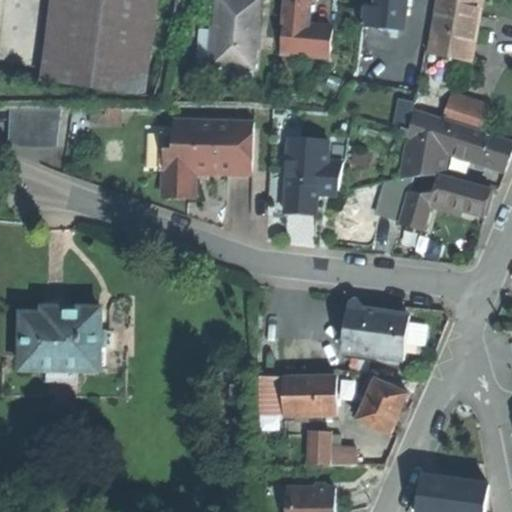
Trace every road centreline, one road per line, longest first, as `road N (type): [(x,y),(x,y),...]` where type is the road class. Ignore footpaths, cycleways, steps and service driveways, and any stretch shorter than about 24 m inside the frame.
road 1 (residential): [(487,289),(272,268),(0,174)]
road 2 (residential): [(467,349),(395,511)]
road 3 (residential): [(467,349),(506,511)]
